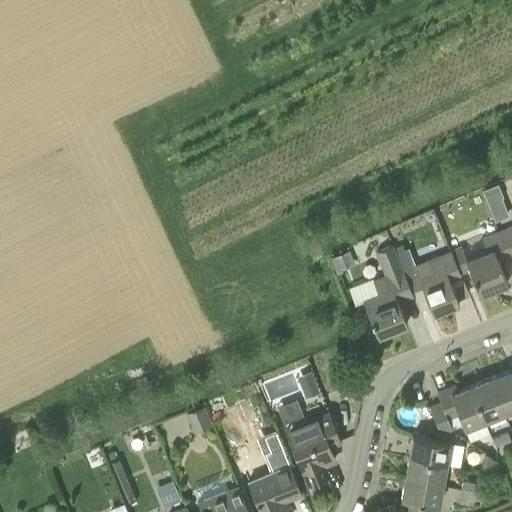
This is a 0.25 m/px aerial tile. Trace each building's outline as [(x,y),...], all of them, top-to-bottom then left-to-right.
[(501,197),(495,183),(482,189),(487,202),(501,197)] [(511,225),(499,231),(509,255),(511,253),(511,225)] [(460,273),(470,269),(480,294),(507,282),(498,259),(509,255),(499,231),(481,238),(482,238),(462,246),(461,245),(451,249),(460,273)] [(362,298),(377,335),(407,323),(398,301),(412,295),(407,280),(396,252),(392,244),(375,251),(385,276),(373,281),(372,277),(348,286),(354,302),(362,298)] [(349,249),(331,256),(338,273),(342,271),(342,269),(354,264),(349,249)] [(433,312),(459,302),(449,277),(460,273),(451,249),(450,249),(450,250),(426,260),(430,270),(418,275),(433,312)] [(504,412),(511,408),(511,374),(510,368),(490,376),(504,412)] [(485,420),(504,412),(490,376),(471,384),(485,420)] [(319,392),(315,381),(302,387),(306,398),(319,392)] [(485,420),(471,384),(458,389),(456,384),(437,391),(441,401),(452,428),(462,424),(464,428),(485,420)] [(283,418),(305,413),(301,397),(280,402),(283,418)] [(440,433),(452,428),(441,401),(429,406),(440,433)] [(202,406),(187,412),(195,431),(210,425),(202,406)] [(341,439),(329,411),(287,429),(308,482),(327,475),(323,464),(334,459),(328,444),(341,439)] [(492,437),(495,445),(510,440),(507,432),(492,437)] [(13,439),(18,449),(30,444),(26,434),(13,439)] [(277,435),(265,440),(270,452),(282,447),(277,435)] [(449,442),(412,435),(408,457),(445,464),(449,442)] [(408,457),(405,477),(442,484),(445,464),(408,457)] [(136,499),(122,467),(119,458),(111,461),(115,470),(128,502),(136,499)] [(495,461),(486,460),(484,470),(493,472),(495,461)] [(262,509),(263,511),(287,511),(281,494),(287,492),(289,498),(301,493),(290,463),(248,480),(260,510),(262,509)] [(410,511),(436,511),(442,484),(405,477),(401,498),(410,500),(408,511),(410,511)] [(463,479),(461,487),(477,490),(478,482),(463,479)] [(172,483),(161,488),(168,505),(179,500),(172,483)] [(248,511),(237,484),(197,500),(201,511),(248,511)]
